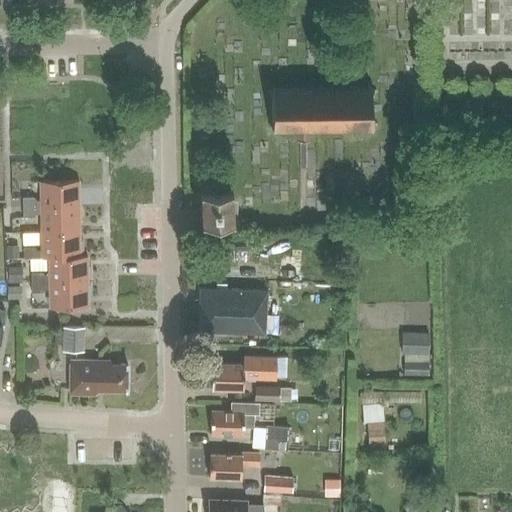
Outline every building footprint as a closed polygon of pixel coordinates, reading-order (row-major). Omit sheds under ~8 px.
[(311,130),(378,129),(378,86),(270,87),(271,130),(298,130),(298,140),(311,140),(311,130)] [(33,197),(24,197),(24,208),(81,206),(80,181),(41,181),(42,201),(36,201),(33,197)] [(203,219),(234,217),(232,186),(201,187),(203,219)] [(81,206),(24,208),(24,218),(34,218),(37,213),(42,213),(42,232),(81,232),(81,206)] [(34,247),(25,248),(25,258),(50,258),(82,257),(82,256),(81,232),(42,232),(43,251),(38,251),(34,247)] [(234,249),(250,248),(250,239),(233,240),(234,249)] [(18,245),(6,246),(6,257),(19,257),(18,245)] [(303,279),(303,255),(282,255),(281,278),(303,279)] [(42,273),(33,273),(33,283),(89,282),(89,256),(82,256),(82,257),(50,258),(51,277),(45,277),(42,273)] [(22,267),(8,267),(8,282),(22,281),(22,267)] [(89,282),(33,283),(33,293),(42,293),(45,288),(51,288),(51,308),(90,308),(89,282)] [(266,333),(268,290),(230,289),(230,284),(219,284),(219,288),(200,287),(198,330),(266,333)] [(7,287),(7,299),(21,299),(21,287),(7,287)] [(64,334),(57,334),(57,346),(64,346),(64,354),(86,354),(86,330),(64,330),(64,334)] [(428,332),(401,332),(401,354),(428,355),(428,332)] [(213,363),(212,389),(244,390),(244,378),(276,378),(277,356),(244,355),(244,364),(213,363)] [(129,391),(129,364),(111,364),(111,359),(72,358),(72,394),(96,394),(99,390),(129,391)] [(426,374),(426,362),(403,362),(403,374),(426,374)] [(290,388),(280,387),(255,386),(254,398),(295,400),(295,389),(290,388)] [(212,410),(211,434),(243,435),(244,426),(254,427),(254,413),(259,413),(259,403),(232,402),(231,411),(212,410)] [(382,404),(363,405),(363,422),(383,421),(382,404)] [(369,451),(385,450),(384,422),(367,423),(369,451)] [(289,449),(291,427),(267,426),(266,447),(289,449)] [(260,465),(260,452),(242,452),(242,455),(210,454),(210,477),(241,478),(242,464),(260,465)] [(293,493),(294,478),(266,476),(265,491),(293,493)] [(324,479),(324,497),(339,497),(339,479),(324,479)] [(281,495),(264,495),(263,505),(281,505),(281,495)] [(263,511),(263,505),(248,504),(248,500),(226,499),(226,501),(209,501),(209,505),(205,507),(205,511),(263,511)]
